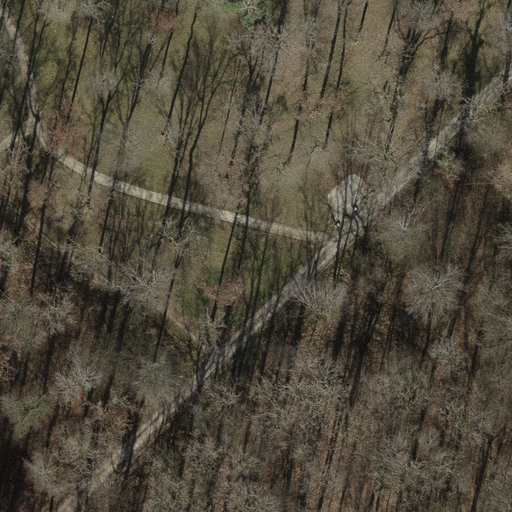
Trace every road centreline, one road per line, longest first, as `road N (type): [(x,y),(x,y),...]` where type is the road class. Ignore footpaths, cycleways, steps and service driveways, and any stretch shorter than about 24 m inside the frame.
road 1 (track): [(511,73),(215,358)]
road 2 (track): [(0,163),(215,358)]
road 3 (track): [(215,358),(17,511)]
